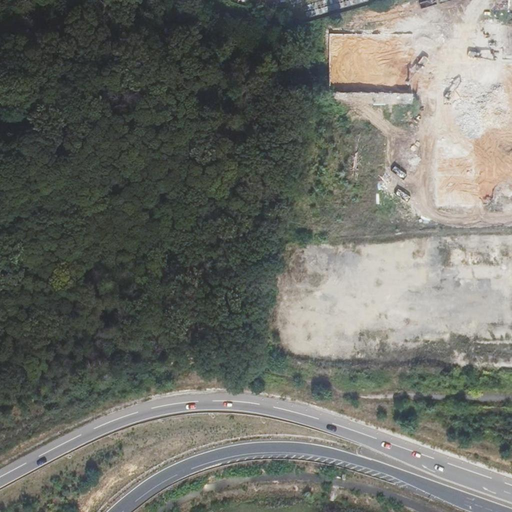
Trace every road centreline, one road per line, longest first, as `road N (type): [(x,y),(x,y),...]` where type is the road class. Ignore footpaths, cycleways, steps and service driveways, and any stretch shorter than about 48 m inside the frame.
road 1 (trunk): [(511,493),(269,410),(199,405),(126,420),(0,483)]
road 2 (track): [(51,0),(148,63),(197,114),(226,176),(217,352)]
road 3 (trunk): [(116,511),(186,463),(281,445),(345,456),(500,511)]
